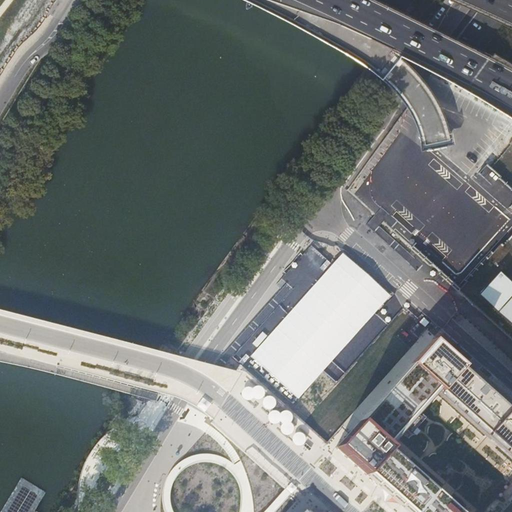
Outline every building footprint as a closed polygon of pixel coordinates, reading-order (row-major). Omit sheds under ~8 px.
[(511,141),(495,131),(481,154),(494,162),(490,167),(511,181),(511,141)] [(414,176),(448,205),(469,180),(431,148),(417,164),(421,168),(414,176)] [(476,155),(463,171),(468,174),(481,158),(476,155)] [(412,244),(432,262),(447,246),(439,239),(445,233),(433,221),(425,230),(366,177),(353,192),(411,244),(412,244)] [(511,281),(501,272),(480,294),(499,311),(511,323),(511,281)] [(352,314),(321,353),(329,359),(333,354),(339,359),(344,352),(345,353),(366,327),(359,321),(360,320),(352,314)] [(511,511),(511,412),(431,340),(335,448),(406,511),(511,511)] [(313,401),(304,393),(310,387),(304,381),(287,399),(302,413),(313,401)]
